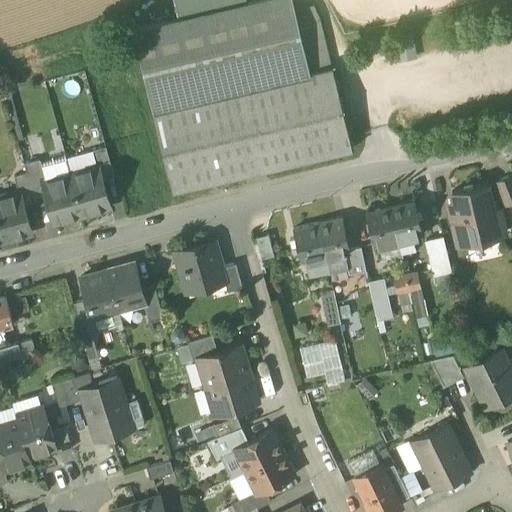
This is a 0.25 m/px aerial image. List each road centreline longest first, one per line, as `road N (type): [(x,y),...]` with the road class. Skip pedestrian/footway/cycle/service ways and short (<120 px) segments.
road 1 (residential): [(232,208),(290,388),(345,511)]
road 2 (residential): [(232,208),(511,145)]
road 3 (residential): [(0,269),(232,208)]
